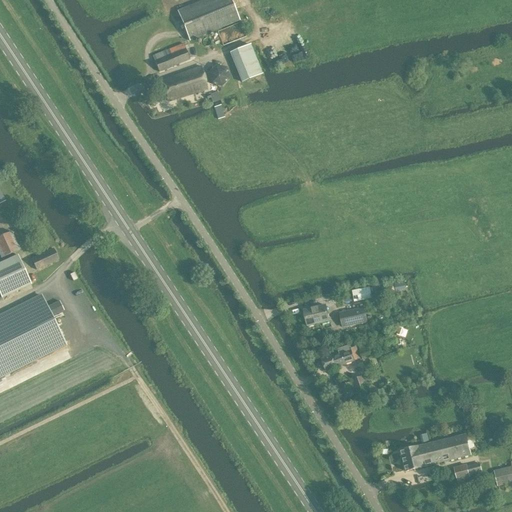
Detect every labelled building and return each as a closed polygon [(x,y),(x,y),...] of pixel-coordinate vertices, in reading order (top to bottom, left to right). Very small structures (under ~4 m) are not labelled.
[(190,41),(240,21),(231,0),(206,0),(178,12),(190,41)] [(184,44),(153,56),(159,73),(190,61),(184,44)] [(250,45),(230,53),(242,83),(262,75),(250,45)] [(216,65),(207,73),(210,84),(222,87),(230,79),(227,68),(216,65)] [(201,67),(162,81),(168,102),(208,89),(201,67)] [(11,232),(0,237),(0,257),(1,259),(20,250),(11,232)] [(54,249),(31,260),(36,270),(58,259),(54,249)] [(19,256),(0,264),(0,293),(2,299),(8,296),(32,285),(28,277),(27,274),(19,256)] [(370,288),(353,292),(354,301),(372,298),(370,288)] [(41,295),(0,314),(0,377),(66,345),(52,316),(63,311),(59,301),(47,307),(41,295)] [(326,305),(304,310),(308,326),(330,322),(327,310),(326,305)] [(364,310),(340,315),(343,326),(367,321),(364,310)] [(371,357),(366,341),(359,344),(361,351),(360,351),(363,360),(371,357)] [(352,352),(350,347),(337,351),(339,356),(322,361),(326,372),(334,370),(360,361),(356,349),(351,350),(352,352)] [(368,393),(363,377),(352,380),(357,396),(368,393)] [(352,383),(342,386),(346,398),(355,395),(352,383)] [(463,405),(465,413),(478,410),(477,403),(463,405)] [(401,451),(406,471),(471,456),(466,435),(419,447),(401,451)] [(472,485),(471,481),(466,482),(465,479),(470,478),(470,475),(482,472),(480,463),(467,466),(455,469),(459,488),(472,485)] [(500,470),(495,471),(498,486),(511,483),(511,467),(500,470)]
